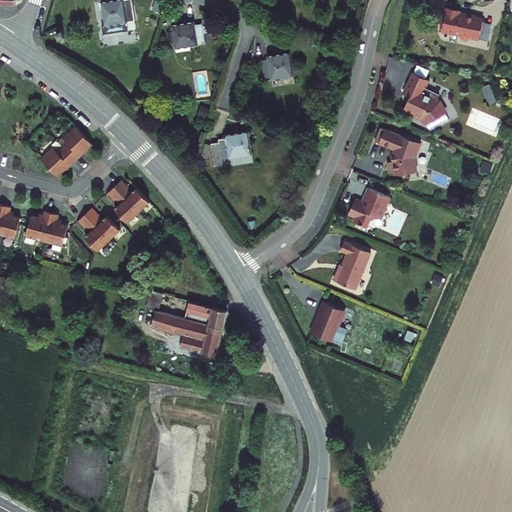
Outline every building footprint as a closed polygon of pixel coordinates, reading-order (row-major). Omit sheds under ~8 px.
[(115,0),(98,3),(102,25),(132,20),(128,0),(115,0)] [(452,6),(446,5),(444,14),(442,13),(439,25),(441,26),(441,28),(458,32),(460,36),(467,37),(470,34),(477,36),(478,32),(480,32),(483,18),(481,18),(482,16),(474,14),(474,13),(464,11),(463,12),(458,10),(459,7),(452,6)] [(169,25),(173,48),(204,42),(200,22),(192,24),(192,21),(169,25)] [(257,61),(260,80),(290,75),(287,53),(264,56),(265,59),(257,61)] [(428,79),(414,72),(409,83),(404,93),(406,94),(408,94),(409,94),(411,93),(412,92),(415,93),(412,99),(408,100),(404,109),(424,118),(427,123),(446,112),(439,101),(437,100),(440,94),(427,88),(424,87),(428,79)] [(415,93),(412,92),(411,93),(409,94),(408,94),(406,94),(404,93),(410,96),(408,100),(412,99),(415,93)] [(63,144),(59,148),(70,160),(78,153),(80,155),(85,150),(90,146),(72,128),(60,140),(63,144)] [(382,128),(381,128),(378,134),(376,140),(377,142),(394,149),(392,155),(393,161),(388,162),(389,173),(394,172),(395,174),(417,171),(415,157),(421,142),(400,134),(400,135),(382,128)] [(208,144),(211,166),(219,165),(218,159),(248,154),(245,132),(223,136),(223,138),(215,139),(216,142),(208,144)] [(70,160),(59,148),(54,152),(51,149),(38,161),(55,179),(60,174),(65,170),(62,168),(70,160)] [(114,184),(111,187),(135,213),(146,202),(133,189),(127,194),(123,190),(125,188),(118,181),(114,184)] [(135,213),(111,187),(107,191),(103,194),(111,202),(113,200),(116,204),(111,210),(124,224),(135,213)] [(392,197),(370,187),(365,200),(366,201),(361,205),(356,202),(354,207),(352,213),(357,215),(359,219),(357,222),(369,227),(371,221),(386,214),(390,205),(388,205),(392,197)] [(6,209),(2,208),(0,215),(0,237),(13,241),(18,220),(7,217),(9,210),(6,209)] [(86,212),(82,216),(106,241),(117,230),(104,217),(98,222),(95,219),(97,217),(89,209),(86,212)] [(42,242),(50,214),(46,213),(42,212),(40,220),(30,217),(24,237),(42,242)] [(53,215),(50,214),(42,242),(61,247),(66,226),(55,223),(57,216),(53,215)] [(106,241),(82,216),(79,219),(75,222),(83,230),(84,228),(88,232),(82,238),(95,251),(106,241)] [(370,251),(344,240),(342,245),(340,250),(347,252),(339,270),(338,269),(333,279),(355,288),(370,251)] [(103,295),(115,298),(119,284),(106,281),(103,295)] [(154,310),(156,311),(160,294),(148,291),(144,308),(154,310)] [(187,300),(182,317),(221,327),(223,318),(225,310),(187,300)] [(345,309),(323,300),(320,307),(317,314),(319,315),(317,321),(316,320),(311,332),(332,341),(338,325),(339,325),(343,315),(342,315),(345,309)] [(145,331),(142,339),(213,358),(221,327),(182,317),(156,311),(154,310),(151,321),(160,323),(158,328),(182,334),(181,340),(145,331)] [(348,328),(339,325),(338,325),(332,341),(341,344),(348,328)]
